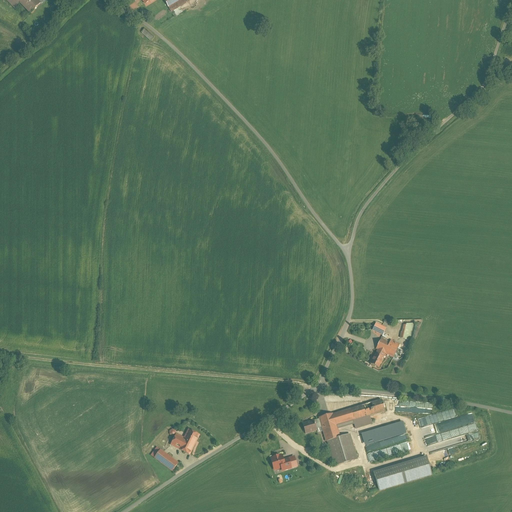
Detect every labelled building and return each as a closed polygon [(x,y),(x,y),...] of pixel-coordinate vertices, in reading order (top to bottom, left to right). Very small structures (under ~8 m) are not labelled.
[(37,0),(5,0),(14,10),(19,5),(30,16),(41,4),(37,0)] [(162,0),(170,14),(192,0),(162,0)] [(141,33),(150,41),(154,37),(144,29),(141,33)] [(375,323),(372,332),(382,337),(386,329),(375,323)] [(409,326),(402,325),(399,339),(406,341),(409,326)] [(400,347),(381,339),(369,363),(379,369),(386,356),(394,359),(400,347)] [(382,400),(318,419),(322,433),(326,444),(340,440),(337,430),(356,424),(357,429),(372,425),(370,418),(386,413),(382,400)] [(438,414),(415,420),(417,429),(421,428),(420,427),(442,421),(448,419),(447,416),(443,417),(442,415),(438,416),(438,414)] [(318,419),(302,424),(306,436),(317,432),(319,434),(322,433),(318,419)] [(402,422),(361,434),(364,447),(406,434),(402,422)] [(429,453),(479,440),(475,425),(469,426),(471,432),(460,435),(458,429),(436,434),(437,439),(432,441),(432,444),(427,445),(429,453)] [(175,433),(170,445),(190,456),(201,436),(188,430),(184,437),(175,433)] [(326,444),(333,467),(358,459),(352,436),(340,440),(326,444)] [(179,463),(157,447),(150,456),(172,473),(179,463)] [(283,455),(269,459),(273,471),(280,469),(281,472),(298,468),(295,457),(284,460),(283,455)] [(426,456),(373,473),(377,492),(433,474),(426,456)]
